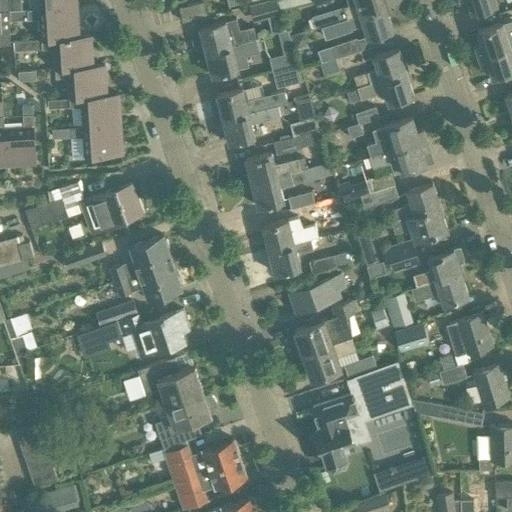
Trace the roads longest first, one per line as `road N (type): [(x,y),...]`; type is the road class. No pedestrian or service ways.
road 1 (residential): [(304,511),(121,0)]
road 2 (residential): [(511,282),(424,0)]
